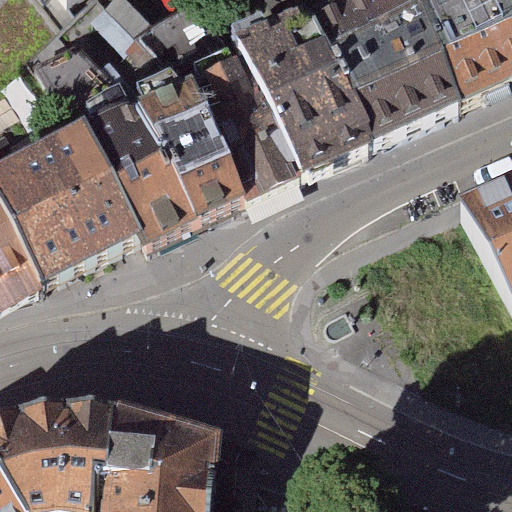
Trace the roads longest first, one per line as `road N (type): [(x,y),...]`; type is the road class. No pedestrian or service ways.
road 1 (residential): [(202,367),(220,314),(285,256),(399,190),(511,144)]
road 2 (secondary): [(314,413),(422,466),(511,493)]
road 3 (secondary): [(0,374),(122,356),(202,367)]
road 4 (secondary): [(202,367),(314,413)]
